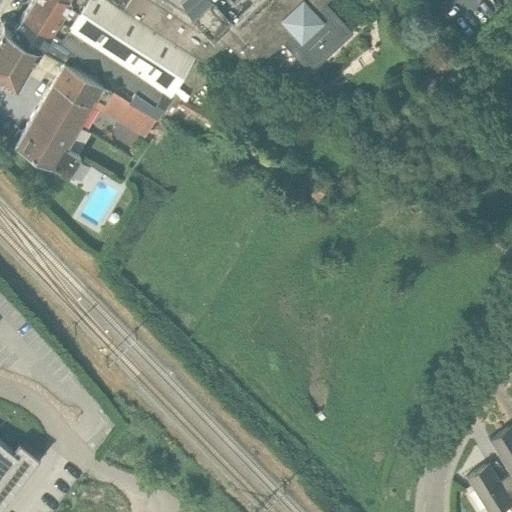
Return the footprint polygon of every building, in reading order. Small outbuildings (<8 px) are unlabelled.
[(22,14),(22,15),(53,32),(69,4),(71,0),(30,0),(22,14)] [(176,87),(198,51),(114,0),(87,0),(80,12),(65,38),(64,46),(70,50),(136,93),(160,109),(166,113),(178,95),(181,91),(176,87)] [(114,0),(211,58),(229,43),(252,69),(282,42),(309,72),(353,32),(326,3),(328,0),(114,0)] [(58,55),(64,46),(65,38),(80,12),(69,4),(53,32),(44,47),(58,55)] [(53,32),(22,15),(11,30),(44,47),(53,32)] [(0,75),(16,86),(39,48),(56,58),(58,55),(44,47),(11,30),(4,26),(0,32),(0,75)] [(114,102),(119,94),(62,61),(54,77),(89,99),(95,90),(114,102)] [(155,117),(131,100),(119,94),(114,102),(95,90),(89,99),(54,77),(27,122),(69,146),(93,106),(145,137),(156,118),(155,117)] [(201,102),(199,105),(213,113),(214,110),(223,95),(209,87),(201,102)] [(160,109),(136,93),(131,100),(155,117),(160,109)] [(216,117),(183,98),(178,106),(211,125),(217,117),(216,117)] [(68,148),(69,146),(27,122),(22,131),(18,130),(14,137),(17,140),(15,143),(69,175),(80,156),(68,148)] [(307,198),(325,209),(342,182),(324,171),(307,198)] [(511,425),(489,439),(511,474),(511,475),(511,425)] [(0,509),(33,466),(12,449),(0,439),(0,509)] [(12,449),(33,466),(40,457),(19,441),(12,449)] [(511,475),(511,474),(500,481),(488,462),(466,476),(488,511),(496,511),(511,502),(511,475)] [(64,511),(131,511),(102,491),(88,511),(73,501),(64,511)]
